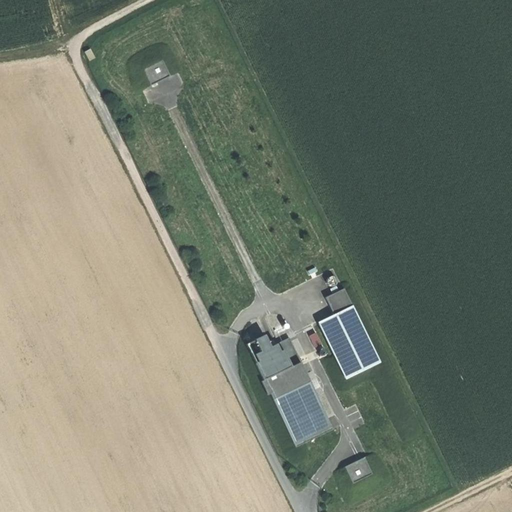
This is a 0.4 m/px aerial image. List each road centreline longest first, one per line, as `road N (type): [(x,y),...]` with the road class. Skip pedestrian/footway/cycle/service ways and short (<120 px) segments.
road 1 (track): [(301,511),(109,132),(52,0)]
road 2 (track): [(0,59),(69,45),(153,0)]
